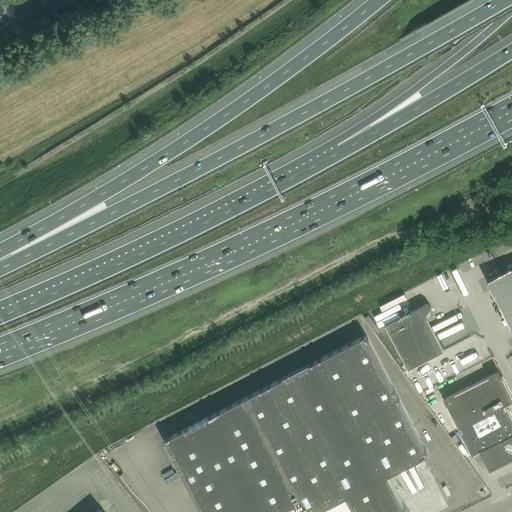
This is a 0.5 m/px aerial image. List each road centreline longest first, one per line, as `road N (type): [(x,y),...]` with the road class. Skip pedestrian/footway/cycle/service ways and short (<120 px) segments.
road 1 (motorway): [(504,0),(136,200),(0,264)]
road 2 (motorway): [(0,351),(172,279),(511,111)]
road 3 (motorway): [(378,0),(229,113),(0,254)]
road 4 (track): [(381,244),(0,415)]
road 5 (motorway): [(341,150),(0,317)]
road 6 (motorway): [(511,5),(341,150)]
road 7 (motorway): [(511,51),(341,150)]
road 8 (unknown): [(439,511),(458,500),(459,489),(402,373)]
road 9 (track): [(511,163),(381,244)]
road 10 (unknown): [(124,511),(109,490),(78,480),(26,511)]
